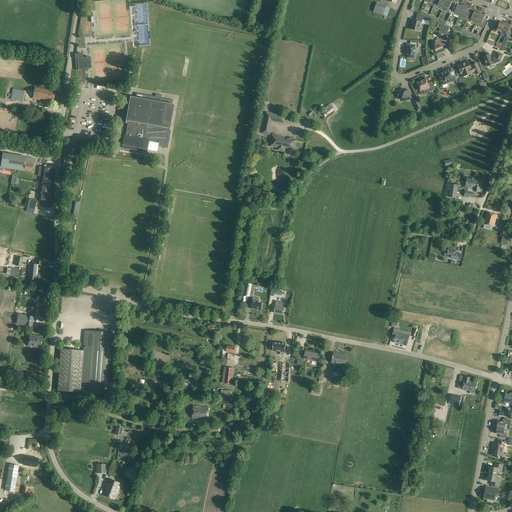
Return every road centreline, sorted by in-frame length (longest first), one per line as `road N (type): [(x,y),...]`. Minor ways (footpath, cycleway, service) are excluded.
road 1 (unclassified): [(496,378),(57,285)]
road 2 (unclassified): [(57,285),(60,140),(80,0)]
road 3 (residential): [(496,9),(479,47),(399,77),(409,0)]
road 4 (unclassified): [(342,152),(382,148),(511,92)]
road 5 (track): [(457,241),(409,235),(385,349)]
road 6 (unclassified): [(114,511),(59,470),(47,434),(50,393)]
road 7 (track): [(191,429),(165,433),(49,401)]
road 8 (unclassified): [(470,511),(496,378)]
